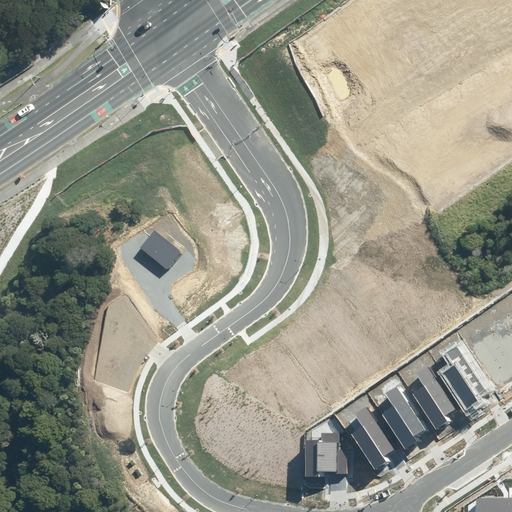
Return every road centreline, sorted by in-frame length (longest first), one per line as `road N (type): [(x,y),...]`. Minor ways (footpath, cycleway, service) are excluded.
road 1 (residential): [(262,511),(232,506),(190,478),(159,422),(161,383),(263,300),(289,247),(270,181),(177,46)]
road 2 (primary): [(177,46),(0,172)]
road 3 (primary): [(0,135),(162,22)]
road 4 (residential): [(511,433),(400,505)]
road 5 (unknown): [(431,0),(321,56)]
